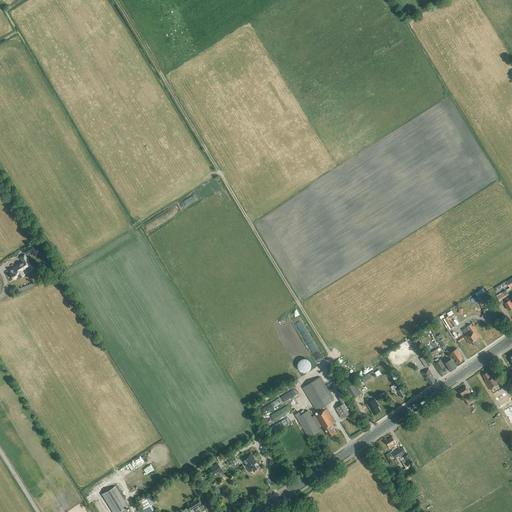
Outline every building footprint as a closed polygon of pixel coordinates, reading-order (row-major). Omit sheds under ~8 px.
[(26,254),(31,251),(34,256),(38,253),(32,245),(23,250),(26,254)] [(17,276),(19,278),(24,275),(21,270),(30,264),(24,255),(20,257),(21,259),(23,262),(11,270),(12,272),(10,273),(12,277),(13,276),(15,278),(17,276)] [(497,292),(508,285),(510,287),(511,286),(511,277),(495,288),(497,292)] [(502,299),(509,295),(506,290),(504,292),(497,297),(499,302),(503,300),(502,299)] [(485,292),(477,297),(482,305),(490,300),(485,292)] [(448,316),(444,319),(451,329),(455,326),(450,319),(455,316),(453,313),(448,316)] [(468,326),(462,330),(464,333),(470,330),(470,331),(470,332),(470,333),(464,336),(469,344),(473,342),(476,346),(479,344),(479,343),(480,342),(477,339),(479,337),(471,324),(468,326)] [(439,342),(443,348),(448,344),(444,338),(439,342)] [(458,362),(463,359),(459,354),(460,354),(457,349),(451,353),(454,358),(455,357),(458,362)] [(426,368),(432,364),(427,355),(420,359),(426,368)] [(311,365),(311,364),(311,362),(309,361),(308,359),(306,359),(304,359),(302,359),(301,359),(300,360),(299,362),(298,364),(297,366),(298,367),(299,369),(300,371),(301,372),(302,372),(304,372),(306,372),(308,372),(309,370),(311,369),(311,367),(311,365)] [(440,371),(445,367),(440,359),(434,363),(440,371)] [(450,371),(457,367),(451,359),(445,363),(450,371)] [(431,385),(436,381),(432,377),(433,376),(428,368),(421,372),(427,381),(428,380),(431,385)] [(491,390),(500,385),(494,375),(491,377),(488,372),(483,375),(486,380),(485,380),(491,390)] [(369,374),(361,379),(364,383),(372,378),(369,374)] [(319,377),(302,388),(316,411),(317,410),(319,413),(312,417),(319,428),(322,426),(326,433),(327,433),(329,437),(336,433),(331,425),(335,422),(332,416),(327,408),(326,405),(333,400),(319,377)] [(377,381),(372,385),(378,396),(384,392),(377,381)] [(354,398),(362,393),(355,383),(347,387),(354,398)] [(395,390),(395,389),(396,388),(396,387),(397,387),(396,384),(391,387),(393,390),(395,393),(397,392),(398,393),(399,393),(402,398),(407,395),(404,390),(404,389),(402,386),(396,390),(395,390)] [(462,397),(470,393),(466,387),(459,391),(462,397)] [(281,405),(296,398),(294,392),(279,399),(281,405)] [(379,412),(380,411),(377,406),(379,405),(375,399),(367,404),(374,415),(375,414),(379,412)] [(342,418),(353,411),(347,401),(336,408),(342,418)] [(292,403),(271,416),(274,421),(296,408),(292,403)] [(511,408),(510,406),(503,411),(510,422),(511,421),(511,408)] [(299,412),(295,415),(297,417),(309,438),(321,431),(319,428),(312,417),(308,410),(300,415),(299,412)] [(394,446),(397,444),(392,437),(385,441),(390,448),(391,448),(392,449),(395,448),(394,446)] [(401,456),(407,453),(403,447),(400,449),(400,448),(391,454),(394,459),(400,455),(401,456)] [(257,469),(254,464),(257,462),(251,453),(242,458),(250,472),(253,470),(253,471),(257,469)] [(215,477),(223,472),(216,463),(209,468),(215,477)] [(408,467),(401,471),(404,476),(413,471),(412,469),(410,470),(408,467)] [(128,511),(126,508),(128,506),(116,486),(102,494),(112,511),(128,511)] [(140,500),(137,502),(143,511),(149,511),(154,510),(151,505),(157,501),(152,493),(140,500)] [(198,498),(187,505),(188,507),(188,508),(190,511),(201,504),(198,498)]
